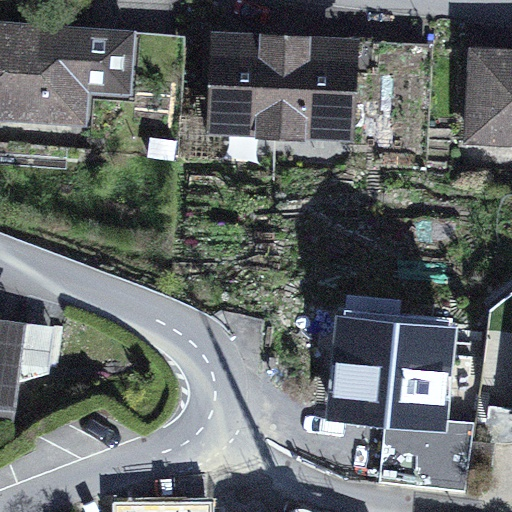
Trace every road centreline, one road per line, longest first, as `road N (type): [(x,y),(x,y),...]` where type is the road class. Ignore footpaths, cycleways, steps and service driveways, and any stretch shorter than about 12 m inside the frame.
road 1 (residential): [(511,501),(401,502),(330,491),(203,414)]
road 2 (residential): [(0,252),(89,285),(183,336),(210,370),(203,414)]
road 3 (residential): [(203,414),(174,440),(0,504)]
